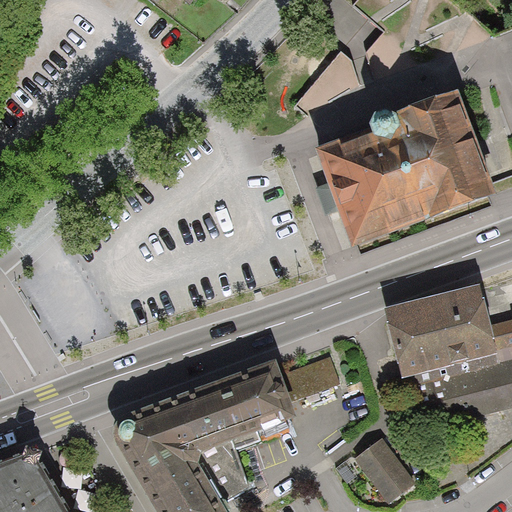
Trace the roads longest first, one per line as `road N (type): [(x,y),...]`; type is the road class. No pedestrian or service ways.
road 1 (primary): [(0,430),(511,238)]
road 2 (unclassified): [(0,253),(281,0)]
